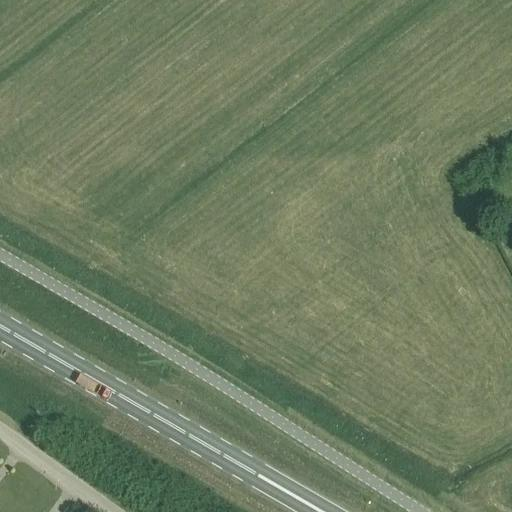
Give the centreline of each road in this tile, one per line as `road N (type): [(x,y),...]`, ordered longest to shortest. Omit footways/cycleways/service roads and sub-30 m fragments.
road 1 (unclassified): [(417,511),(0,253)]
road 2 (secondary): [(316,511),(0,328)]
road 3 (unclassified): [(107,511),(0,432)]
